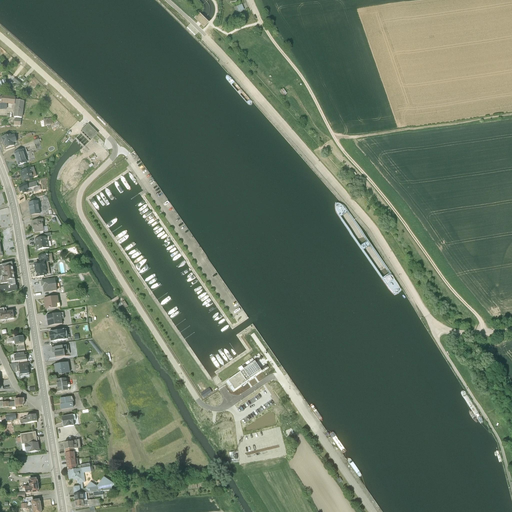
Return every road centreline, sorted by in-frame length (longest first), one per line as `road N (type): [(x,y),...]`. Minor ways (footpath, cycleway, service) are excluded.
road 1 (track): [(333,135),(476,311),(483,331)]
road 2 (secondary): [(44,400),(0,164)]
road 3 (track): [(333,135),(511,111)]
road 4 (track): [(257,13),(333,135)]
